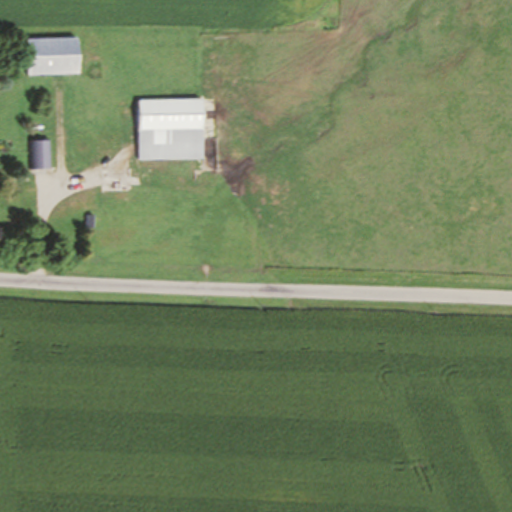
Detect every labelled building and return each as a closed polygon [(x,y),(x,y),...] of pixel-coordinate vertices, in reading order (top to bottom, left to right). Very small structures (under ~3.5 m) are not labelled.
[(26,74),(77,74),(77,38),(26,38),(26,74)] [(138,160),(201,160),(201,99),(138,99),(138,160)] [(119,159),(119,136),(101,136),(101,159),(119,159)] [(51,169),(51,140),(29,140),(29,169),(51,169)] [(130,212),(130,170),(102,170),(102,212),(130,212)] [(10,194),(24,194),(24,182),(10,182),(10,194)]
